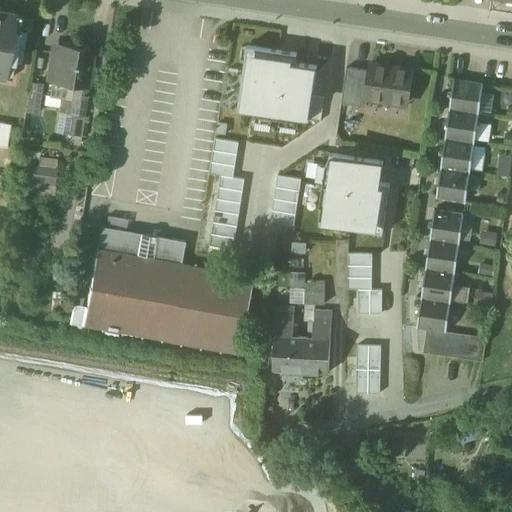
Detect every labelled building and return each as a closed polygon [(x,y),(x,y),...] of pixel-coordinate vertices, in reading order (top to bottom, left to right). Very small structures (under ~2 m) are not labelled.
[(0,77),(4,78),(6,62),(13,63),(21,65),(21,61),(26,32),(19,31),(11,30),(14,14),(0,12),(0,77)] [(21,15),(14,14),(11,30),(19,31),(21,15)] [(93,51),(58,45),(57,52),(53,75),(52,81),(75,85),(71,110),(83,112),(93,51)] [(245,45),(236,107),(305,116),(312,65),(297,63),(298,52),(245,45)] [(57,52),(50,51),(47,74),(53,75),(57,52)] [(13,63),(6,62),(4,78),(11,79),(13,63)] [(410,69),(371,63),(370,71),(366,99),(367,99),(405,104),(410,69)] [(370,71),(346,67),(341,103),(366,107),(367,99),(366,99),(370,71)] [(483,83),(453,79),(449,108),(478,113),(483,83)] [(71,110),(61,108),(58,129),(80,132),(83,112),(71,110)] [(478,113),(449,108),(444,138),(474,142),(478,113)] [(0,147),(10,149),(14,126),(0,123),(0,147)] [(212,151),(236,155),(238,142),(214,138),(212,151)] [(474,142),(444,138),(440,167),(470,172),(474,142)] [(386,158),(326,150),(316,224),(385,234),(391,183),(382,182),(386,158)] [(210,161),(234,165),(236,155),(212,151),(210,161)] [(508,173),(510,153),(499,152),(497,172),(508,173)] [(38,162),(29,161),(26,181),(45,184),(47,170),(37,168),(38,162)] [(210,161),(208,173),(221,175),(232,177),(234,165),(210,161)] [(470,172),(440,167),(436,197),(465,201),(470,172)] [(278,174),(275,187),(300,191),(302,178),(278,174)] [(232,177),(221,175),(219,187),(243,191),(245,179),(232,177)] [(243,191),(219,187),(216,200),(228,202),(240,204),(243,191)] [(273,199),(298,203),(300,191),(275,187),(273,199)] [(272,211),(295,215),(298,203),(273,199),(272,211)] [(228,202),(216,200),(215,210),(238,214),(240,204),(228,202)] [(505,208),(473,203),(471,214),(503,219),(505,208)] [(464,213),(434,209),(430,238),(459,243),(464,213)] [(238,214),(215,210),(213,222),(237,225),(238,214)] [(272,211),(270,222),(294,226),(295,215),(272,211)] [(235,237),(237,225),(213,222),(211,234),(235,237)] [(185,243),(101,228),(97,249),(96,249),(96,251),(93,268),(92,268),(92,269),(93,269),(90,287),(89,287),(89,289),(90,289),(86,307),(85,307),(85,308),(86,308),(83,326),(82,325),(82,327),(83,327),(102,331),(101,333),(103,333),(103,331),(121,334),(121,336),(122,336),(123,335),(141,338),(141,340),(142,340),(142,338),(161,341),(160,343),(162,343),(162,342),(180,345),(180,347),(181,347),(182,345),(200,348),(200,350),(201,351),(202,349),(220,352),(219,354),(221,354),(221,352),(240,355),(241,355),(242,354),(241,354),(244,337),(245,337),(245,335),(244,335),(247,317),(248,317),(248,316),(247,316),(251,297),(252,297),(252,296),(251,296),(254,279),(255,279),(255,278),(254,278),(254,277),(235,274),(236,272),(234,271),(234,273),(216,270),(216,268),(214,268),(214,270),(196,267),(196,265),(195,264),(194,266),(181,264),(185,243)] [(235,237),(211,234),(209,246),(234,249),(235,237)] [(459,243),(430,238),(425,268),(455,272),(459,243)] [(347,253),(347,265),(371,266),(372,253),(347,253)] [(347,265),(347,277),(371,277),(371,266),(347,265)] [(455,272),(425,268),(421,298),(450,302),(455,272)] [(347,277),(346,288),(359,288),(371,289),(371,277),(347,277)] [(316,284),(306,284),(305,291),(316,292),(316,284)] [(371,289),(359,288),(358,313),(371,313),(371,289)] [(371,289),(371,313),(382,313),(382,289),(371,289)] [(305,291),(304,291),(304,304),(324,304),(324,292),(316,292),(305,291)] [(450,302),(421,298),(416,327),(427,329),(439,331),(446,332),(450,302)] [(294,308),(276,307),(275,335),(297,336),(297,325),(293,325),(294,308)] [(331,311),(314,310),(313,321),(308,321),(307,334),(310,337),(330,338),(331,311)] [(439,331),(427,329),(423,352),(435,354),(439,331)] [(446,332),(439,331),(435,354),(447,356),(451,332),(446,332)] [(462,334),(451,332),(447,356),(459,358),(462,334)] [(474,336),(462,334),(459,358),(471,360),(474,336)] [(297,336),(275,335),(273,370),(300,372),(302,337),(297,336)] [(486,338),(474,336),(471,360),(483,361),(486,338)] [(310,337),(302,337),(300,372),(327,373),(330,338),(310,337)] [(357,345),(356,369),(368,369),(369,345),(357,345)] [(369,345),(368,369),(380,369),(380,345),(369,345)] [(368,369),(356,369),(356,393),(368,393),(368,369)] [(368,369),(368,393),(379,393),(380,369),(368,369)]
